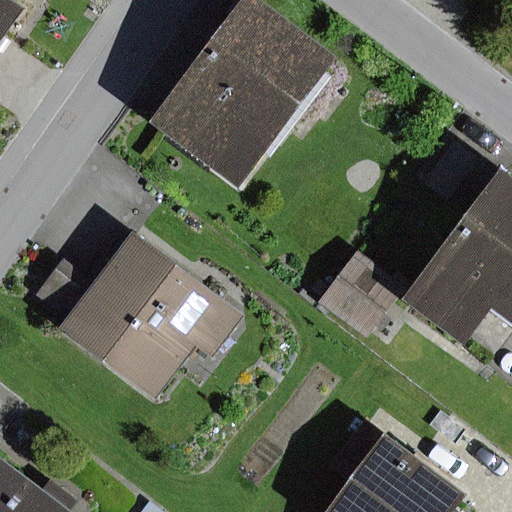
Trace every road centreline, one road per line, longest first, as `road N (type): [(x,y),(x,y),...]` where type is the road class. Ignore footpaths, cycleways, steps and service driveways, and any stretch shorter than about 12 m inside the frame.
road 1 (residential): [(171,0),(0,246)]
road 2 (residential): [(511,115),(356,0)]
